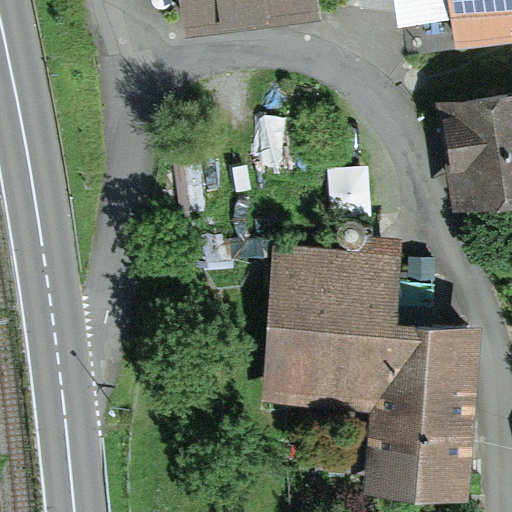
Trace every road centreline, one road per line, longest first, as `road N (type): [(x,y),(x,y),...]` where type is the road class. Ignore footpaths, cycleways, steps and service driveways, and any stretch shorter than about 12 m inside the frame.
road 1 (residential): [(132,91),(197,42),(293,44),(358,82),(449,194),(474,299),(489,511)]
road 2 (primary): [(0,44),(58,390),(68,511)]
